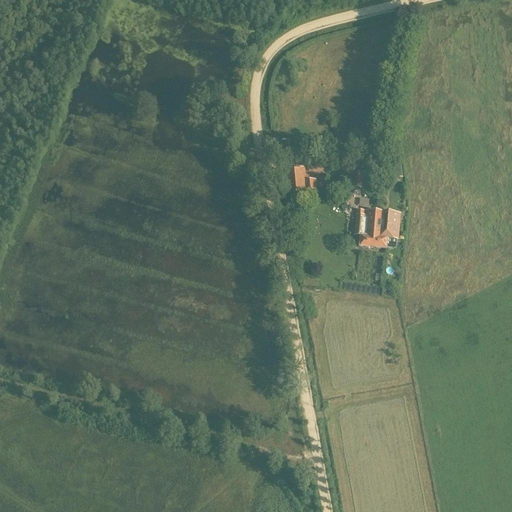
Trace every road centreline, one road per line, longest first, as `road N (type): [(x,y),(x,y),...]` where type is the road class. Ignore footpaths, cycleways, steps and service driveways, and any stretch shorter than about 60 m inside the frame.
road 1 (track): [(317,456),(259,135),(260,63),(276,41),(304,29),(420,0)]
road 2 (track): [(413,3),(378,162)]
